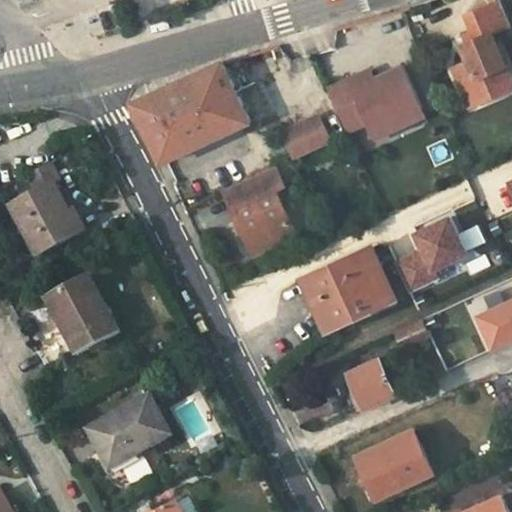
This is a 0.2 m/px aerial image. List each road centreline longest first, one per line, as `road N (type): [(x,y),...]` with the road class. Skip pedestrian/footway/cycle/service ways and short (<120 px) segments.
road 1 (residential): [(71,85),(98,96),(127,146),(310,511)]
road 2 (tertiary): [(346,0),(71,85)]
road 3 (residential): [(0,377),(72,511)]
